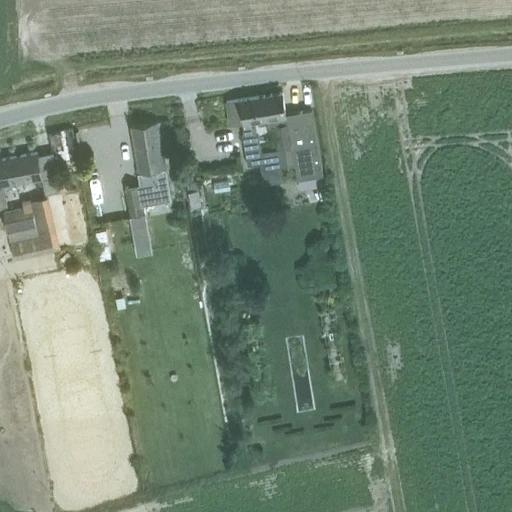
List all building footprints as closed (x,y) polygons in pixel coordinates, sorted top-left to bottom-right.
[(227,100),(230,119),(230,123),(266,118),(267,126),(272,125),(276,149),(257,152),(253,130),(240,132),(246,165),(258,163),(259,169),(279,166),(278,159),(308,154),(310,164),(319,163),(313,119),(287,123),(282,91),(227,100)] [(151,186),(169,183),(166,171),(157,121),(132,125),(142,181),(150,179),(151,186)] [(4,184),(42,176),(37,151),(0,158),(0,206),(8,205),(4,184)] [(70,160),(71,173),(82,172),(80,159),(70,160)] [(126,186),(130,206),(134,225),(160,220),(154,189),(141,192),(140,184),(126,186)] [(189,190),(192,206),(203,204),(200,188),(189,190)] [(33,204),(5,210),(8,226),(2,227),(5,242),(8,242),(10,255),(47,248),(44,236),(52,234),(43,198),(32,200),(33,204)] [(94,226),(99,255),(110,253),(105,225),(94,226)]
